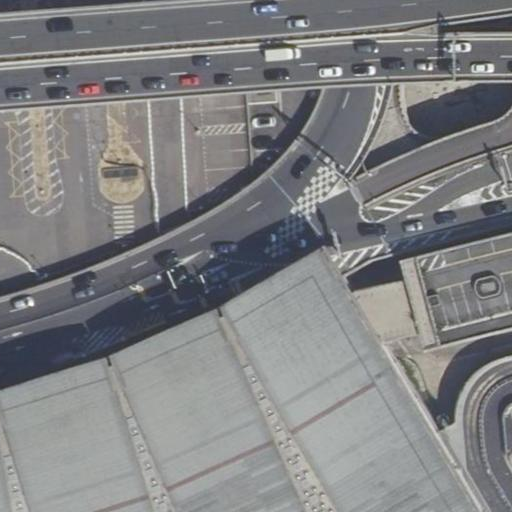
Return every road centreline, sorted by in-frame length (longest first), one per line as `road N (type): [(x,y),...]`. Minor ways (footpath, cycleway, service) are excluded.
road 1 (secondary): [(0,92),(511,63)]
road 2 (secondary): [(476,0),(0,43)]
